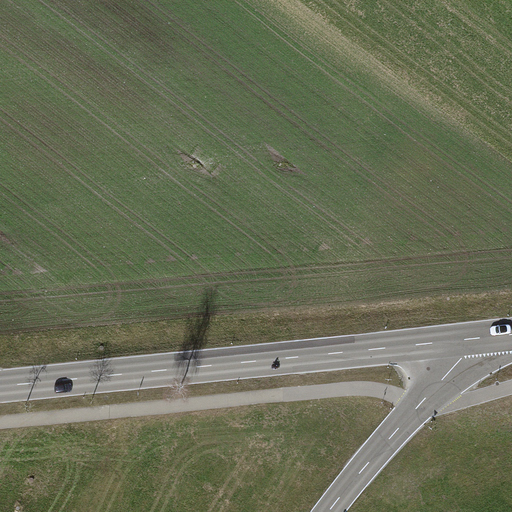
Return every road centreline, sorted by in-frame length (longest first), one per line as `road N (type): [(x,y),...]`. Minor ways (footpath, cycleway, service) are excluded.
road 1 (secondary): [(477,339),(0,388)]
road 2 (tertiary): [(329,511),(477,339)]
